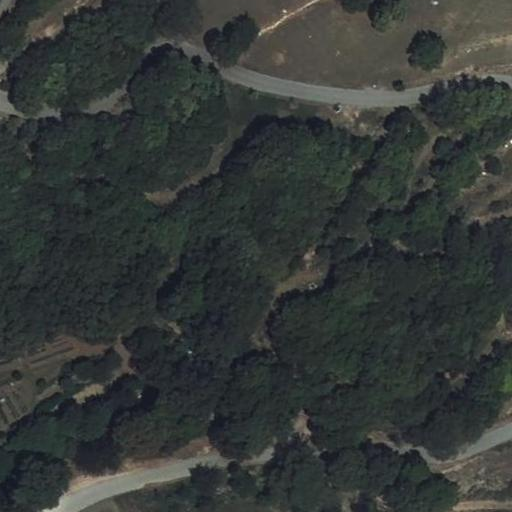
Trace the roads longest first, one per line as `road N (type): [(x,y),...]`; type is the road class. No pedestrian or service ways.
road 1 (track): [(511,84),(488,80),(377,101),(243,78),(169,50),(145,59),(101,106),(61,114),(0,102)]
road 2 (track): [(40,511),(163,470),(243,454),(437,453),(511,429)]
